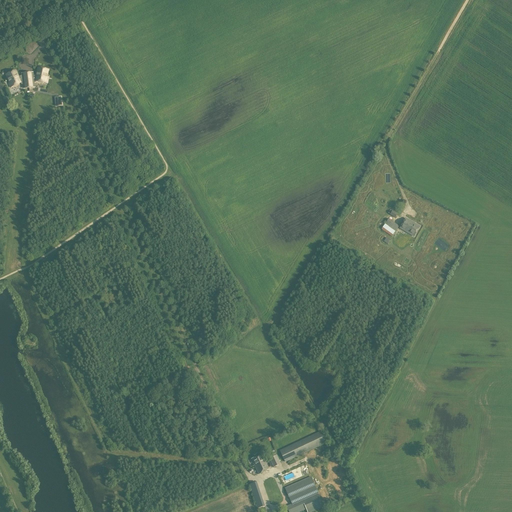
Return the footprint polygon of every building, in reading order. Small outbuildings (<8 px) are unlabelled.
[(21,74),(22,75),(18,77),(15,71),(6,74),(10,83),(9,84),(11,88),(21,83),(21,84),(22,84),(23,85),(25,85),(25,88),(33,87),(32,84),(35,84),(35,83),(36,83),(36,81),(47,84),(47,80),(46,79),(48,70),(38,68),(37,75),(33,74),(33,72),(21,74)] [(420,226),(406,218),(400,228),(414,236),(420,226)] [(391,236),(399,226),(389,219),(381,229),(391,236)] [(285,462),(327,442),(321,431),(279,450),(285,462)] [(262,454),(251,459),(254,465),(258,475),(269,469),(262,454)] [(281,464),(277,455),(269,458),(273,468),(281,464)] [(307,511),(312,511),(324,507),(311,477),(285,488),(290,500),(292,504),(286,507),(288,511),(300,511),(306,509),(307,511)] [(262,497),(254,499),(257,509),(265,506),(262,497)]
